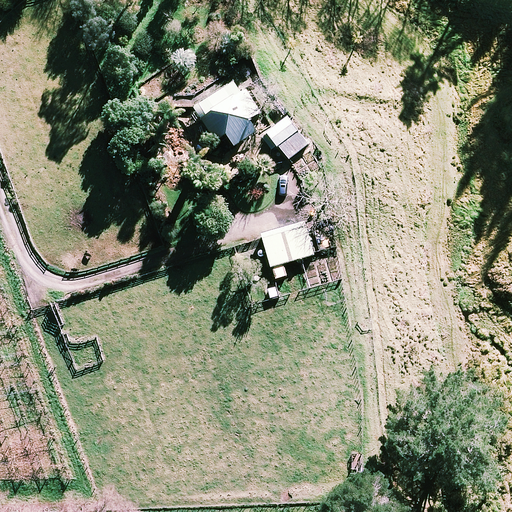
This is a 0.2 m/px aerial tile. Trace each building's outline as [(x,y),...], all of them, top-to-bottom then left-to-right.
[(251,125),(261,118),(244,93),(240,95),(232,83),(192,108),(213,142),(225,134),(233,146),(255,132),(251,125)] [(306,144),(282,115),(263,130),(287,159),(306,144)] [(245,158),(234,150),(222,164),(233,173),(245,158)] [(312,256),(303,222),(260,234),(269,267),(312,256)] [(232,387),(229,372),(212,377),(216,391),(232,387)]
